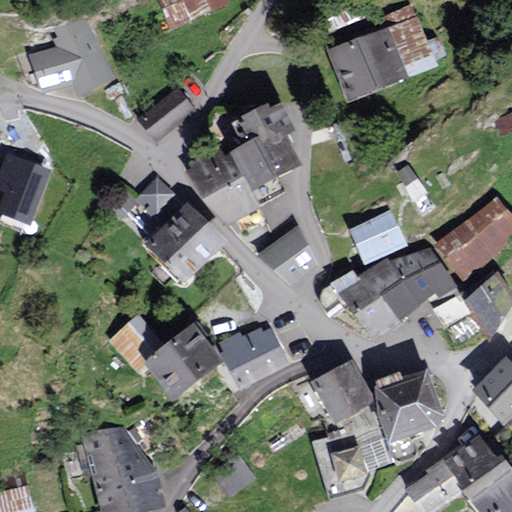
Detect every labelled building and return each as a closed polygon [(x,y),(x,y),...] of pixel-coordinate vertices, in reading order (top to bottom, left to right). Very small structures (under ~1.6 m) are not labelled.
[(159,0),(171,28),(227,5),(225,0),(159,0)] [(389,22),(325,45),(347,102),(410,79),(389,22)] [(54,45),(29,55),(43,94),(74,83),(79,96),(117,82),(87,23),(50,31),(54,45)] [(178,88),(139,118),(158,142),(196,111),(178,88)] [(233,126),(244,149),(261,141),(281,180),(301,170),(286,141),(297,135),(283,107),(272,113),(270,108),(233,126)] [(511,113),(495,120),(502,137),(511,133),(511,113)] [(244,149),(233,156),(253,196),(281,180),(261,141),(244,149)] [(0,175),(0,183),(11,188),(0,218),(0,219),(30,230),(53,163),(10,148),(0,175)] [(228,149),(187,174),(203,203),(228,228),(261,211),(253,196),(233,156),(228,149)] [(408,165),(395,173),(417,207),(430,198),(408,165)] [(157,173),(136,195),(155,214),(177,191),(157,173)] [(511,215),(495,194),(431,247),(462,285),(511,245),(506,239),(511,234),(511,215)] [(348,232),(365,269),(410,249),(394,212),(348,232)] [(300,227),(259,257),(289,288),(317,267),(300,227)] [(429,249),(390,262),(405,285),(441,266),(429,249)] [(388,260),(359,278),(375,304),(382,299),(405,285),(390,262),(388,260)] [(457,291),(441,266),(405,285),(382,299),(401,324),(435,296),(440,301),(457,291)] [(511,281),(501,268),(462,298),(491,335),(511,318),(511,281)] [(355,272),(328,286),(352,316),(375,304),(359,278),(355,272)] [(140,316),(109,342),(137,375),(146,369),(168,349),(140,316)] [(195,326),(168,349),(146,369),(173,409),(224,367),(195,326)] [(230,335),(218,341),(240,386),(288,364),(272,330),(265,333),(263,329),(243,338),(242,335),(232,339),(230,335)] [(506,361),(471,394),(504,429),(511,421),(511,368),(508,364),(506,361)] [(352,362),(311,386),(336,428),(377,405),(352,362)] [(428,373),(377,388),(387,439),(390,448),(435,432),(444,419),(428,373)] [(128,425),(85,434),(99,511),(157,511),(166,509),(160,478),(128,425)] [(431,477),(408,492),(420,511),(435,511),(463,495),(473,511),(511,511),(511,469),(506,460),(500,464),(483,437),(428,472),(431,477)] [(387,439),(332,455),(340,481),(395,465),(390,448),(387,439)] [(0,511),(33,511),(23,472),(0,478),(0,511)]
